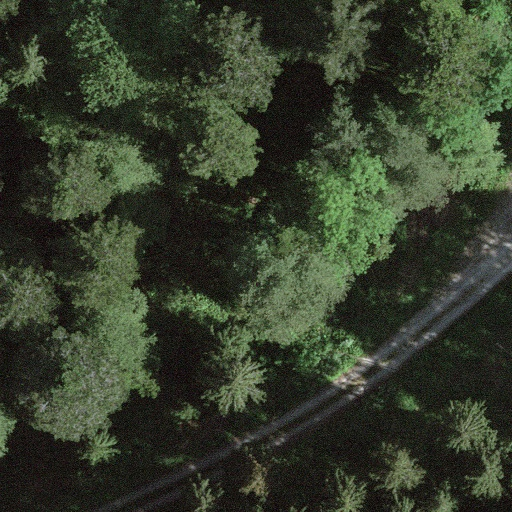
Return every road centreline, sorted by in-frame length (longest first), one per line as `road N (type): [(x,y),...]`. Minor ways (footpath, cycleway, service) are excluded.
road 1 (track): [(111,511),(422,322),(511,232)]
road 2 (track): [(422,322),(511,143)]
